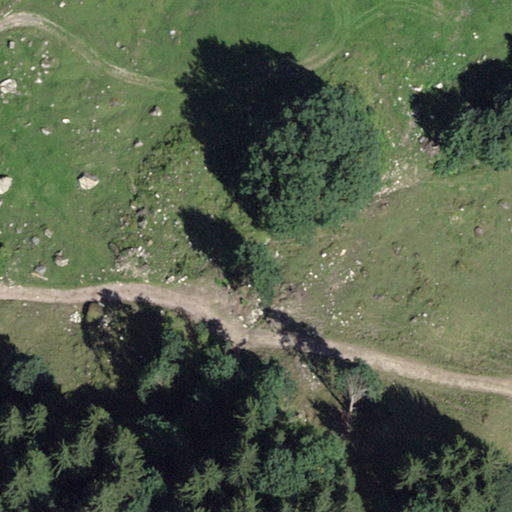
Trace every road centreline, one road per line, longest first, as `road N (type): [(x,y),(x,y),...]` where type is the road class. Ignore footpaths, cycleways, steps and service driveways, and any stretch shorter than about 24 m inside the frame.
road 1 (track): [(511,388),(264,338),(160,294),(0,290)]
road 2 (track): [(0,28),(38,19),(129,78),(213,87),(304,67),(329,52),(343,34),(340,0)]
